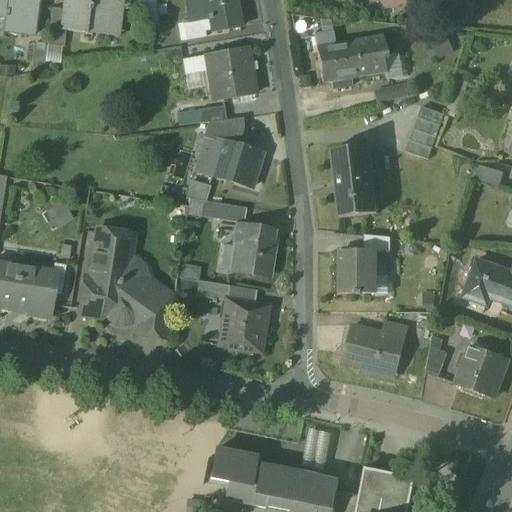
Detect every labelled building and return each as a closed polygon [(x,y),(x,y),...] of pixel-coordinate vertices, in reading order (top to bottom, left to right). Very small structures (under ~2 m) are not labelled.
[(0,0),(0,12),(4,13),(3,18),(7,18),(5,32),(33,36),(38,0),(0,0)] [(63,0),(63,10),(60,31),(61,31),(86,34),(88,22),(119,26),(122,0),(63,0)] [(156,0),(141,0),(146,27),(161,25),(156,0)] [(229,0),(187,0),(191,21),(211,17),(213,30),(240,25),(235,0),(233,0),(230,1),(229,0)] [(63,10),(52,9),(47,47),(48,47),(48,45),(58,46),(58,48),(59,48),(61,31),(60,31),(63,10)] [(191,23),(176,26),(179,42),(204,38),(203,32),(213,30),(211,17),(191,21),(191,23)] [(316,49),(334,46),(332,32),(314,35),(316,49)] [(350,44),(356,79),(387,73),(382,38),(350,44)] [(356,79),(350,44),(334,46),(316,49),(322,85),(331,83),(332,91),(351,88),(349,80),(356,79)] [(47,47),(33,45),(30,71),(44,72),(47,47)] [(247,48),(206,55),(214,100),(255,93),(247,48)] [(470,75),(460,72),(455,85),(466,88),(470,75)] [(466,88),(455,85),(445,115),(455,119),(466,88)] [(224,106),(198,110),(200,124),(209,123),(226,120),(224,106)] [(439,121),(418,114),(407,146),(428,153),(439,121)] [(226,120),(209,123),(204,136),(221,142),(238,147),(244,127),(243,118),(226,120)] [(238,147),(221,142),(211,174),(250,187),(260,155),(238,147)] [(369,147),(331,152),(339,219),(377,214),(369,147)] [(503,174),(479,167),(474,183),(499,190),(503,174)] [(205,186),(186,184),(184,198),(189,199),(203,201),(205,186)] [(203,201),(189,199),(187,214),(201,216),(203,201)] [(247,208),(203,201),(201,216),(244,223),(247,208)] [(52,226),(70,219),(63,203),(46,210),(52,226)] [(411,211),(400,211),(402,233),(412,232),(411,211)] [(276,232),(237,226),(230,270),(269,276),(276,232)] [(131,239),(98,233),(94,254),(91,257),(89,268),(92,272),(90,281),(87,280),(81,315),(100,318),(110,313),(115,320),(124,322),(132,316),(140,324),(138,333),(165,337),(171,300),(146,281),(127,262),(131,239)] [(390,239),(364,236),(364,252),(372,252),(372,254),(389,254),(390,239)] [(364,252),(339,252),(339,294),(355,294),(355,296),(361,295),(361,294),(372,294),(372,254),(372,252),(364,252)] [(511,274),(477,261),(463,299),(487,308),(490,300),(511,307),(511,274)] [(51,272),(0,263),(0,302),(9,304),(10,298),(27,300),(25,315),(49,319),(53,295),(60,296),(64,266),(64,267),(53,265),(53,264),(52,264),(51,272)] [(199,281),(180,278),(176,304),(195,307),(196,296),(199,281)] [(228,286),(199,281),(196,296),(226,301),(228,286)] [(256,290),(228,286),(226,301),(253,306),(256,290)] [(253,306),(226,301),(218,346),(259,353),(266,308),(253,306)] [(407,328),(385,323),(382,335),(382,337),(403,342),(407,328)] [(382,335),(352,327),(343,363),(376,371),(377,369),(396,374),(403,342),(382,337),(382,335)] [(446,354),(430,348),(425,374),(437,379),(446,354)] [(507,362),(469,348),(455,386),(493,400),(507,362)] [(320,469),(329,433),(307,428),(298,464),(320,469)] [(338,482),(260,467),(260,468),(253,467),(255,458),(215,451),(210,481),(216,482),(228,484),(225,502),(265,510),(265,508),(286,511),(332,511),(337,492),(338,482)] [(408,511),(415,479),(365,469),(356,511),(408,511)] [(457,509),(464,475),(445,472),(438,505),(457,509)] [(201,511),(202,502),(186,500),(184,511),(201,511)]
